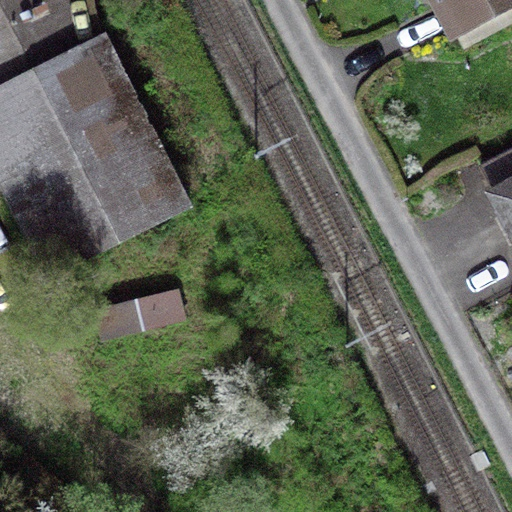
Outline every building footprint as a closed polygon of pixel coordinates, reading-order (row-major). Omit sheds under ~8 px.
[(0,0),(0,88),(104,36),(85,0),(0,0)] [(511,0),(435,0),(455,36),(511,5),(511,0)] [(0,186),(46,278),(189,206),(104,36),(0,88),(0,186)] [(511,151),(481,169),(511,227),(511,151)] [(116,337),(189,318),(180,286),(108,305),(116,337)] [(0,449),(10,440),(0,431),(0,449)] [(0,449),(0,486),(29,458),(10,440),(0,449)] [(50,475),(32,456),(29,458),(0,486),(0,499),(12,511),(50,475)] [(52,474),(14,511),(52,511),(71,493),(52,474)] [(92,511),(74,493),(54,511),(92,511)]
